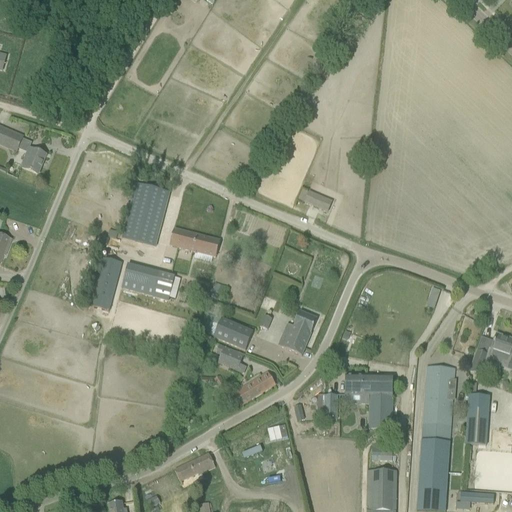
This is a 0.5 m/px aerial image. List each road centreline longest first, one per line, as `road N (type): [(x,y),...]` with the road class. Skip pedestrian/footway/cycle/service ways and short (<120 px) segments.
road 1 (unclassified): [(19,511),(48,495),(162,468),(283,401),(319,364),(366,256)]
road 2 (unclassified): [(366,256),(87,132)]
road 3 (track): [(0,104),(87,132),(160,0)]
road 4 (unknown): [(479,293),(448,319),(421,365),(409,511)]
road 5 (residential): [(0,345),(87,132)]
road 6 (unclassified): [(511,304),(366,256)]
